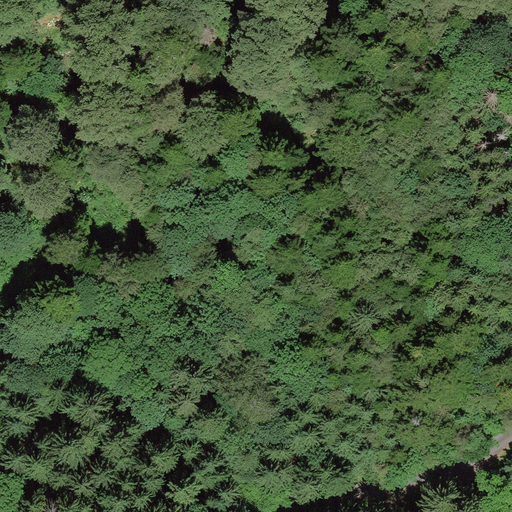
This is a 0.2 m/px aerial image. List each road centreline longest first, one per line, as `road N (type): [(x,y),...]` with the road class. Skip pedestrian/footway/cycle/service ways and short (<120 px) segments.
road 1 (unclassified): [(267,511),(437,476),(511,435)]
road 2 (track): [(366,0),(452,11),(511,33)]
